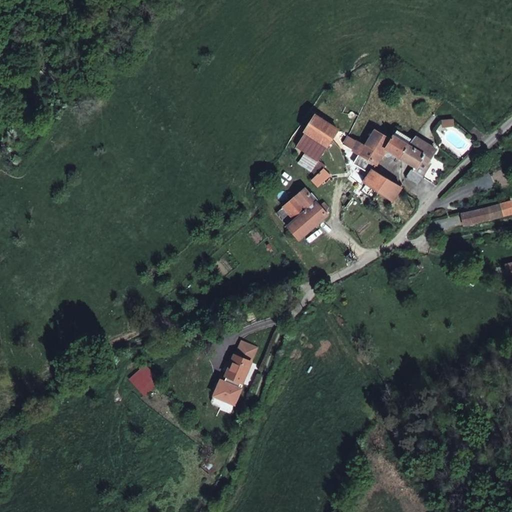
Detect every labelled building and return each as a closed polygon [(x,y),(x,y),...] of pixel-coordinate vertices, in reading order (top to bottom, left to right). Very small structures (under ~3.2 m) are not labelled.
[(337,129),(315,114),(304,132),(305,132),(327,146),(337,130),(337,129)] [(390,140),(374,130),(365,145),(383,155),(387,148),(386,147),(390,140)] [(412,140),(396,130),(393,136),(408,146),(412,140)] [(327,146),(305,132),(296,146),(305,152),(317,161),(318,160),(327,146)] [(408,146),(393,136),(390,140),(386,147),(387,148),(400,157),(408,146)] [(436,149),(415,137),(408,146),(423,155),(415,167),(413,170),(422,177),(428,166),(427,162),(436,149)] [(383,155),(365,145),(357,140),(351,149),(370,160),(377,164),(383,155)] [(423,155),(408,146),(400,157),(414,166),(415,167),(423,155)] [(317,161),(305,152),(298,163),(311,172),(317,161)] [(318,160),(317,161),(311,172),(313,174),(314,174),(315,176),(323,169),(325,165),(318,160)] [(377,164),(370,160),(366,165),(372,169),(373,170),(377,164)] [(422,177),(413,170),(415,167),(414,166),(407,177),(418,184),(422,177)] [(330,175),(323,169),(315,176),(314,174),(313,174),(312,176),(314,178),(312,180),(318,186),(330,175)] [(401,187),(373,170),(372,169),(362,182),(379,193),(391,201),(401,187)] [(316,201),(304,188),(276,213),(287,226),(316,201)] [(330,209),(323,202),(319,206),(316,201),(287,226),(299,239),(327,214),(326,213),(330,209)] [(502,216),(499,204),(486,207),(490,219),(502,216)] [(486,207),(461,213),(464,225),(490,219),(486,207)] [(242,383),(251,361),(234,355),(225,376),(242,383)] [(144,395),(159,381),(146,364),(130,378),(144,395)]
